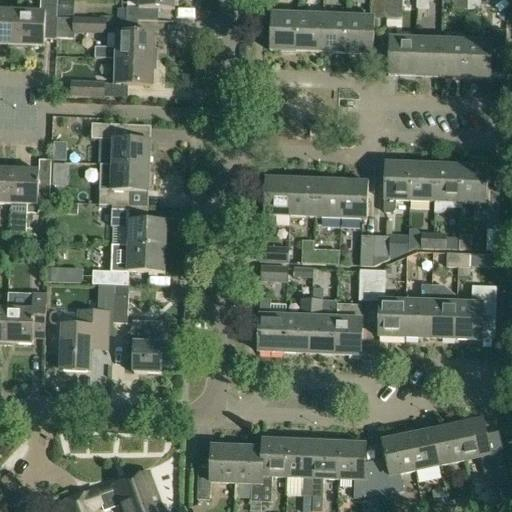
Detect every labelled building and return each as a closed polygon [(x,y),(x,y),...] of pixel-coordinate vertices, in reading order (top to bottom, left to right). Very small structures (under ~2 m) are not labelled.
[(57,40),(58,6),(58,0),(41,0),(41,12),(20,11),(19,46),(45,47),(45,40),(57,40)] [(59,0),(59,18),(74,18),(74,0),(59,0)] [(115,20),(126,20),(126,21),(158,22),(159,8),(175,9),(175,0),(139,0),(139,8),(127,8),(127,10),(117,9),(115,20)] [(387,0),(372,0),(372,14),(376,14),(375,18),(387,18),(387,0)] [(402,0),(387,0),(387,18),(402,19),(402,0)] [(429,9),(429,0),(417,0),(417,9),(429,9)] [(468,0),(456,0),(456,10),(468,11),(468,0)] [(480,17),(480,11),(480,0),(468,0),(468,11),(475,11),(476,16),(480,17)] [(0,45),(19,46),(20,11),(0,10),(0,45)] [(271,51),(297,52),(298,15),(272,14),(271,51)] [(297,52),(322,53),(324,16),(298,15),(297,52)] [(322,53),(348,54),(349,17),(324,16),(322,53)] [(374,55),(376,18),(349,17),(348,54),(374,55)] [(73,34),(107,34),(107,19),(74,19),(73,34)] [(166,40),(183,38),(182,27),(165,29),(166,40)] [(506,60),(507,32),(493,32),(493,42),(467,41),(466,78),(492,79),(492,59),(506,60)] [(96,59),(117,60),(117,59),(153,60),(154,34),(118,33),(117,48),(96,48),(96,59)] [(389,76),(415,77),(417,39),(391,38),(389,76)] [(415,77),(441,77),(442,40),(417,39),(415,77)] [(441,77),(466,78),(467,41),(442,40),(441,77)] [(116,85),(105,85),(105,98),(128,98),(129,86),(153,86),(153,60),(117,59),(117,60),(116,85)] [(47,77),(51,105),(68,103),(65,74),(47,77)] [(105,98),(105,85),(105,83),(72,82),(71,98),(105,99),(105,98)] [(114,141),(113,166),(150,167),(151,142),(133,141),(133,127),(93,126),(93,140),(114,141)] [(55,163),(69,163),(70,152),(55,152),(55,163)] [(396,210),(397,202),(411,202),(412,165),(386,164),(384,211),(386,213),(392,213),(396,210)] [(435,214),(436,214),(438,166),(412,165),(411,202),(436,203),(435,214)] [(100,206),(113,206),(130,207),(131,193),(149,193),(150,167),(113,166),(112,192),(101,192),(100,206)] [(448,208),(462,209),(463,167),(438,166),(436,214),(441,214),(444,213),(447,211),(448,208)] [(500,231),(501,189),(489,189),(489,168),(463,167),(462,209),(463,204),(477,205),(476,221),(487,221),(487,230),(500,231)] [(1,205),(13,205),(14,170),(0,169),(0,212),(1,205)] [(39,214),(39,212),(50,212),(51,179),(40,178),(40,171),(14,170),(13,205),(27,206),(27,214),(39,214)] [(276,217),(290,218),(292,181),(266,179),(264,228),(275,229),(276,217)] [(290,218),(316,219),(317,182),(292,181),(290,218)] [(316,219),(342,220),(343,183),(317,182),(316,219)] [(367,221),(369,184),(343,183),(342,220),(367,221)] [(65,215),(78,216),(79,205),(66,204),(65,215)] [(112,227),(130,228),(129,246),(166,248),(167,222),(148,221),(149,207),(130,207),(113,206),(112,227)] [(422,235),(423,248),(423,250),(435,250),(436,235),(422,235)] [(448,235),(436,235),(435,250),(447,251),(448,235)] [(460,250),(472,251),(473,236),(461,236),(460,250)] [(363,237),(361,267),(374,268),(375,260),(376,237),(363,237)] [(391,238),(376,237),(375,260),(390,261),(391,238)] [(395,241),(395,253),(407,253),(408,241),(395,241)] [(85,283),(94,284),(94,285),(116,286),(129,287),(130,272),(165,274),(166,248),(129,246),(129,261),(112,260),(111,273),(94,272),(94,275),(86,275),(85,283)] [(290,265),(290,264),(290,248),(263,247),(262,264),(290,265)] [(303,250),(302,265),(314,265),(314,250),(303,250)] [(327,251),(314,250),(314,265),(326,266),(327,251)] [(460,255),(448,254),(448,268),(460,268),(460,255)] [(471,269),(472,255),(460,255),(460,268),(460,278),(471,278),(471,269)] [(289,283),(289,268),(263,267),(263,282),(289,283)] [(360,301),(373,302),(375,272),(362,271),(360,301)] [(388,272),(386,272),(375,272),(373,302),(382,302),(380,337),(406,338),(407,303),(384,302),(384,298),(386,298),(388,272)] [(128,324),(129,296),(129,287),(116,286),(115,295),(114,324),(128,324)] [(406,338),(431,339),(434,286),(423,286),(422,303),(407,303),(406,338)] [(431,339),(457,340),(458,305),(433,303),(434,286),(431,339)] [(483,341),(484,316),(498,316),(498,291),(474,288),(473,305),(458,305),(457,340),(483,341)] [(313,290),(313,301),(324,301),(324,290),(313,290)] [(171,291),(171,303),(183,303),(183,291),(171,291)] [(45,338),(47,295),(21,294),(21,309),(9,309),(8,343),(34,344),(34,337),(45,338)] [(259,352),(286,353),(287,318),(271,317),(272,300),(261,299),(259,352)] [(286,353),(311,355),(313,301),(302,300),(302,318),(287,318),(286,353)] [(311,355),(336,356),(338,320),(337,320),(323,319),(324,301),(313,301),(311,355)] [(362,357),(362,355),(364,321),(362,307),(337,306),(337,320),(338,320),(336,356),(362,357)] [(0,343),(8,343),(9,309),(0,308),(0,343)] [(108,346),(109,315),(80,314),(80,327),(64,326),(62,370),(91,371),(92,345),(108,346)] [(130,332),(130,352),(134,352),(134,373),(161,374),(163,323),(133,322),(130,332)] [(416,423),(432,419),(429,407),(413,410),(416,423)] [(484,421),(459,426),(466,461),(481,458),(485,474),(494,472),(495,480),(509,477),(504,452),(492,454),(484,421)] [(459,426),(433,431),(441,466),(466,461),(459,426)] [(433,431),(409,437),(417,471),(441,466),(433,431)] [(389,466),(378,468),(380,496),(394,494),(405,492),(401,475),(417,471),(409,437),(384,442),(389,466)] [(273,477),(288,478),(290,443),(264,442),(264,449),(263,505),(272,506),(272,495),(273,477)] [(303,496),(304,496),(303,497),(313,498),(314,498),(314,497),(314,496),(313,496),(316,444),(290,443),(288,478),(304,478),(303,496)] [(322,511),(324,479),(340,480),(341,445),(316,444),(313,496),(314,496),(314,497),(314,498),(313,511),(322,511)] [(367,446),(341,445),(340,480),(355,481),(355,498),(365,498),(380,496),(378,468),(366,470),(367,446)] [(199,472),(198,500),(210,500),(211,483),(237,484),(238,448),(213,447),(212,472),(199,472)] [(237,484),(252,485),(251,511),(257,511),(262,511),(263,505),(264,449),(238,448),(237,484)] [(99,511),(98,508),(102,506),(103,511),(104,511),(122,506),(124,511),(163,511),(150,472),(114,485),(61,504),(63,511),(99,511)] [(499,493),(500,504),(511,501),(511,488),(511,485),(504,487),(499,493)] [(303,497),(302,511),(312,511),(313,498),(303,497)] [(451,511),(465,511),(475,510),(473,497),(449,502),(451,511)] [(438,511),(451,511),(449,502),(437,505),(438,511)]
